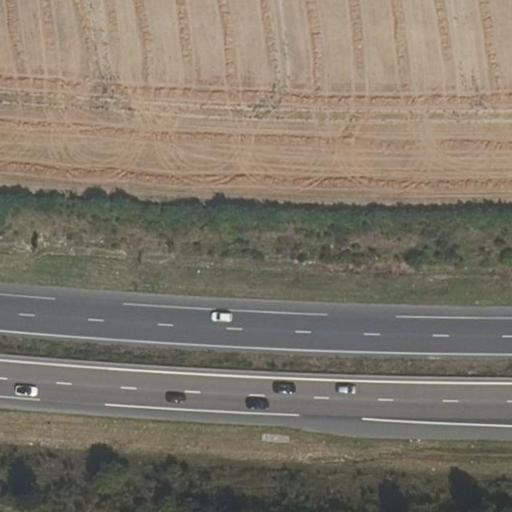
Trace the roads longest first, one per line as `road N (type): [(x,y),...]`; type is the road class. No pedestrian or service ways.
road 1 (trunk): [(511,335),(358,339),(0,313)]
road 2 (trunk): [(0,380),(348,403),(511,403)]
